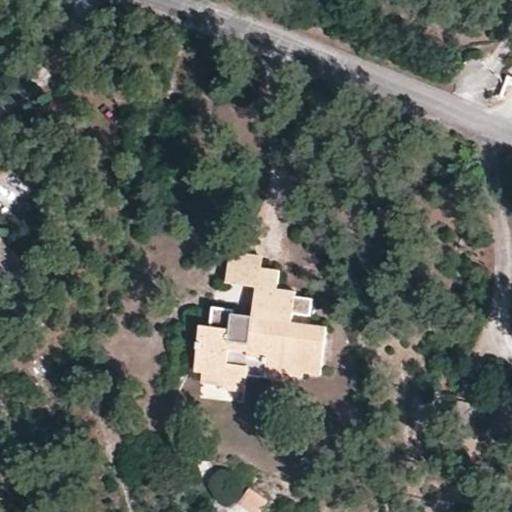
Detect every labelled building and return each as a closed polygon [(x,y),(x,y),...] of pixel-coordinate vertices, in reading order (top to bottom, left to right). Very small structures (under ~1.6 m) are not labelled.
[(235,62),(220,56),(215,70),(231,76),(235,62)] [(142,104),(132,84),(112,95),(122,115),(142,104)] [(0,289),(22,276),(0,240),(0,289)] [(225,284),(253,288),(255,286),(276,290),(278,271),(260,267),(261,257),(230,252),(225,284)] [(255,286),(253,288),(250,317),(233,314),(233,311),(213,309),(210,327),(201,326),(194,372),(202,373),(223,376),(225,366),(246,369),(245,376),(265,379),(266,370),(284,372),(285,368),(303,369),(303,364),(320,365),(325,327),(291,323),(292,313),(308,315),(310,298),(295,296),(295,292),(276,290),(255,286)] [(319,375),(320,365),(303,364),(303,369),(302,373),(319,375)] [(223,376),(202,373),(202,384),(222,387),(221,390),(242,394),(245,376),(246,369),(225,366),(223,376)] [(301,377),(302,373),(303,369),(285,368),(284,372),(284,376),(301,377)] [(282,381),(284,376),(284,372),(266,370),(265,379),(282,381)] [(209,488),(232,502),(244,484),(221,470),(209,488)] [(237,506),(244,511),(260,511),(268,503),(250,489),(237,506)]
